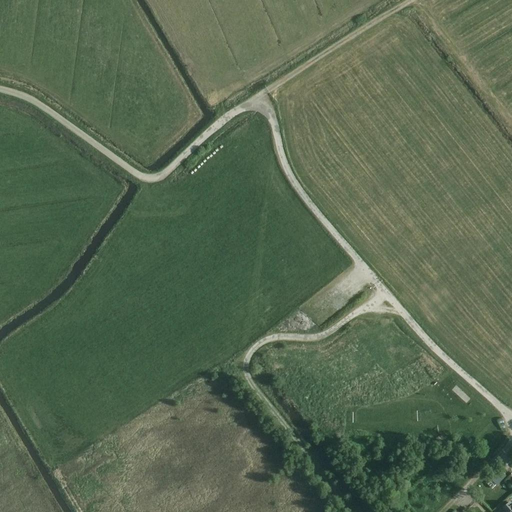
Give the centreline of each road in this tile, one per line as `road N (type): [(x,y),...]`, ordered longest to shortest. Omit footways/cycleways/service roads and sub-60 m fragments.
road 1 (unclassified): [(0,90),(37,105),(143,180),(177,168),(243,110),(261,110),(276,124),(290,176),(369,277)]
road 2 (track): [(380,290),(307,338),(265,341),(243,358),(241,371),(349,511)]
road 3 (track): [(511,420),(439,360),(369,277)]
